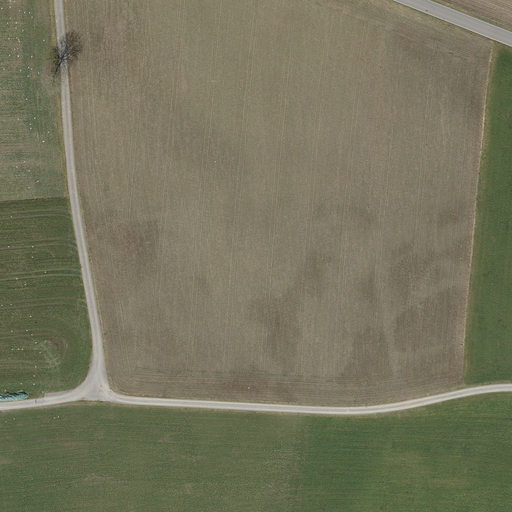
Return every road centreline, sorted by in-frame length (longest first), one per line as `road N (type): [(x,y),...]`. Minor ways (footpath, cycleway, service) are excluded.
road 1 (track): [(511,386),(354,410),(98,398),(0,403)]
road 2 (unclassified): [(98,398),(59,0)]
